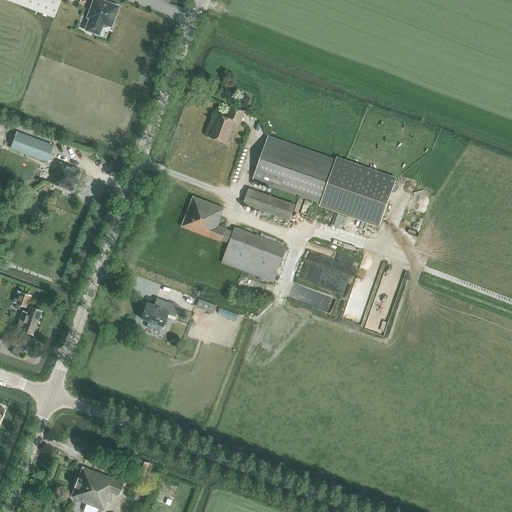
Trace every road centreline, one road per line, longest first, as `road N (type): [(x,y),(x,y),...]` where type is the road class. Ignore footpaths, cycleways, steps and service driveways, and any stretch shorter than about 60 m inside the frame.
road 1 (unclassified): [(49,395),(199,0)]
road 2 (unclassified): [(351,511),(49,395)]
road 3 (unclassified): [(6,511),(49,395)]
